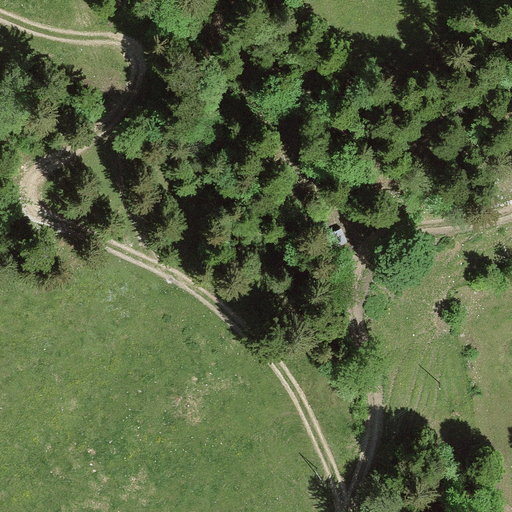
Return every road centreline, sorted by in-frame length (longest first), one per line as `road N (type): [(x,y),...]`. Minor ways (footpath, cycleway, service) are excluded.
road 1 (track): [(343,511),(307,413),(247,333),(190,286),(30,200),(26,185),(35,171),(127,102),(138,76),(132,48),(0,14)]
road 2 (track): [(347,511),(367,462),(375,405),(351,271),(403,234),(511,213)]
